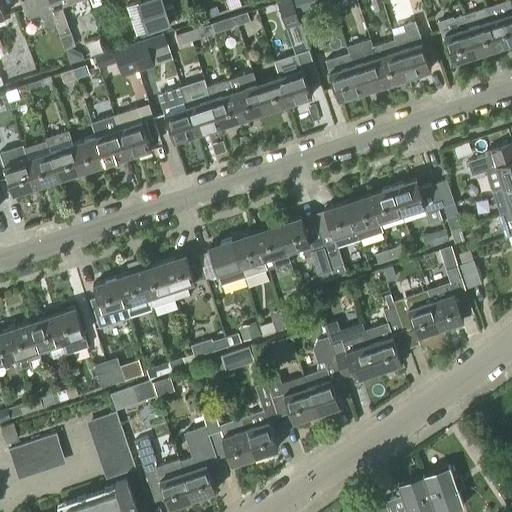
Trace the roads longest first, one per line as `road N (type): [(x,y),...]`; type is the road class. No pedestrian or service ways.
road 1 (residential): [(0,262),(511,96)]
road 2 (residential): [(276,511),(434,409),(511,345)]
